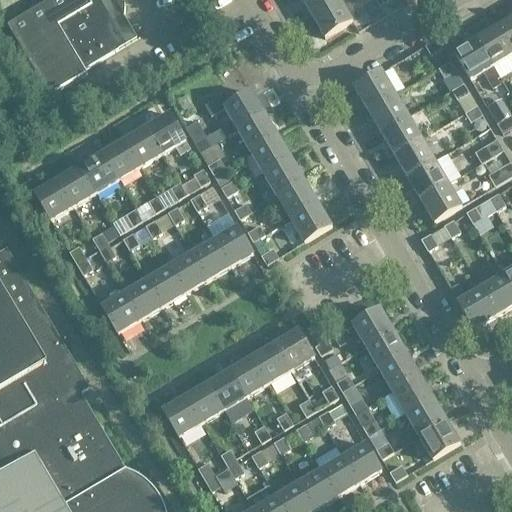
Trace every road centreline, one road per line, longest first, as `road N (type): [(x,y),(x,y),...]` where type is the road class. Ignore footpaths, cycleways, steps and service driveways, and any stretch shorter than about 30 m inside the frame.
road 1 (residential): [(392,244),(300,90)]
road 2 (residential): [(300,90),(453,0)]
road 3 (residential): [(475,386),(392,244)]
